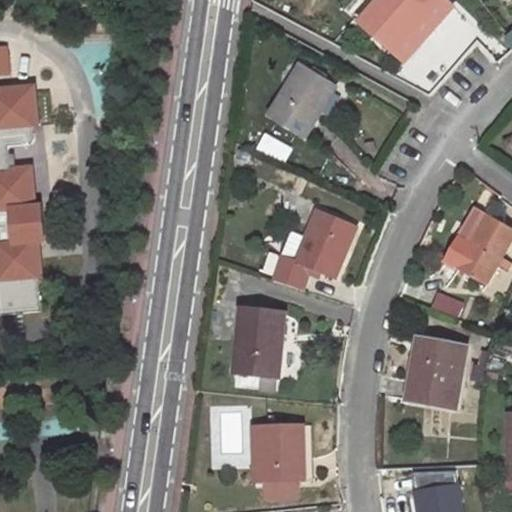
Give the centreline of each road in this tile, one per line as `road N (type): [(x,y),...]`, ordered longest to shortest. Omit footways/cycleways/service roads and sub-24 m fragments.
road 1 (residential): [(215,0),(145,511)]
road 2 (residential): [(448,149),(418,201),(382,305),(364,390),(367,511)]
